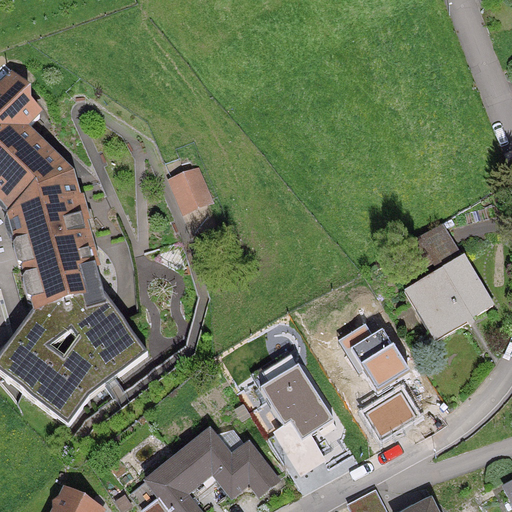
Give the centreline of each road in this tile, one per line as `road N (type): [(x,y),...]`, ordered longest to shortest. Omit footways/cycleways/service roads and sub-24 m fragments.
road 1 (residential): [(511,366),(475,415),(380,473)]
road 2 (residential): [(511,447),(412,483),(380,473)]
road 3 (residential): [(461,0),(511,124)]
